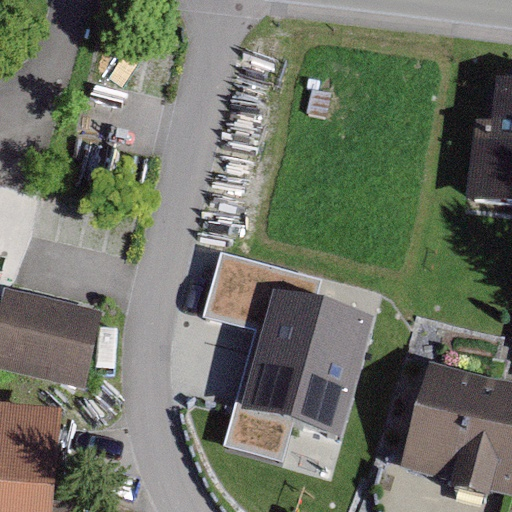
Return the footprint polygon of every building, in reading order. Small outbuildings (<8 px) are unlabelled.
[(511,97),(484,94),(472,212),(511,215),(511,97)] [(207,321),(267,339),(276,307),(316,319),(324,291),(224,262),(207,321)] [(106,325),(6,299),(3,313),(0,311),(0,374),(87,397),(106,325)] [(316,319),(276,307),(267,339),(244,420),(341,447),(373,334),(316,319)] [(511,399),(435,378),(408,472),(457,486),(453,498),(493,509),(496,500),(511,504),(511,399)] [(0,511),(59,511),(66,425),(0,418),(0,511)]
